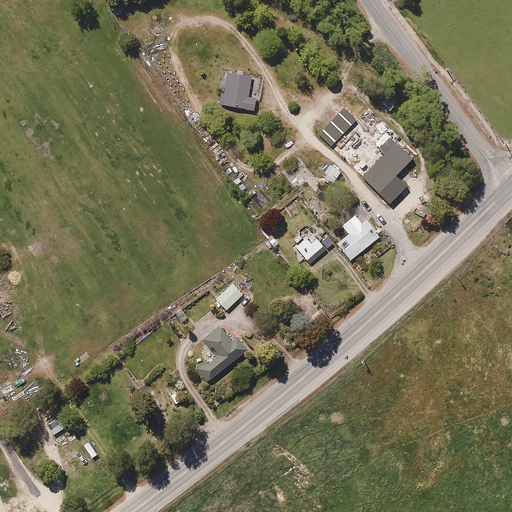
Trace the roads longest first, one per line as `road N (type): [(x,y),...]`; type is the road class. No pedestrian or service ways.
road 1 (primary): [(132,511),(334,352),(509,189)]
road 2 (unclassified): [(509,189),(370,0)]
